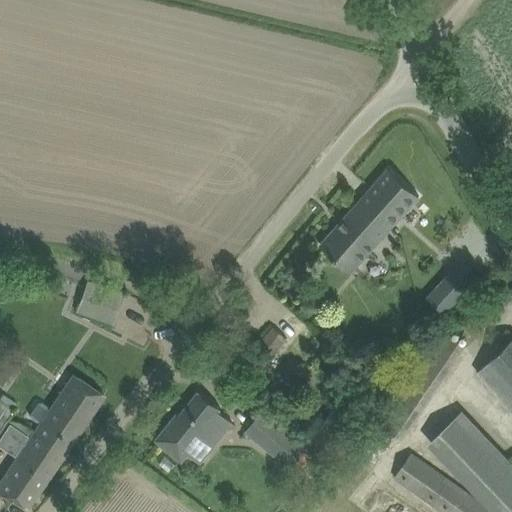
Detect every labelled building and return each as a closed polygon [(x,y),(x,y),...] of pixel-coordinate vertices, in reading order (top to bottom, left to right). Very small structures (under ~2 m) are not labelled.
[(388,168),(354,207),(385,234),(419,196),(388,168)] [(385,234),(354,207),(320,245),(350,272),(385,234)] [(450,272),(426,298),(443,314),(444,315),(468,288),(450,272)] [(77,310),(111,322),(121,293),(88,281),(77,310)] [(446,331),(414,378),(382,426),(402,440),(434,392),(466,345),(446,331)] [(280,332),(251,367),(258,373),(287,338),(280,332)] [(511,338),(500,351),(477,372),(511,408),(511,338)] [(37,402),(30,413),(31,418),(40,424),(34,431),(51,444),(54,441),(66,451),(104,395),(87,384),(73,374),(51,407),(42,401),(37,402)] [(155,440),(182,461),(208,429),(220,439),(233,423),(219,412),(221,409),(199,391),(179,415),(177,414),(155,440)] [(0,429),(7,420),(14,409),(0,398),(0,429)] [(307,445),(337,465),(363,426),(333,406),(307,445)] [(511,511),(511,461),(462,410),(371,496),(385,511),(511,511)] [(0,439),(20,453),(0,481),(0,488),(11,496),(24,505),(28,508),(66,451),(54,441),(51,444),(34,431),(34,432),(20,423),(7,420),(0,429),(0,439)] [(307,446),(277,422),(260,443),(290,467),(307,446)]
